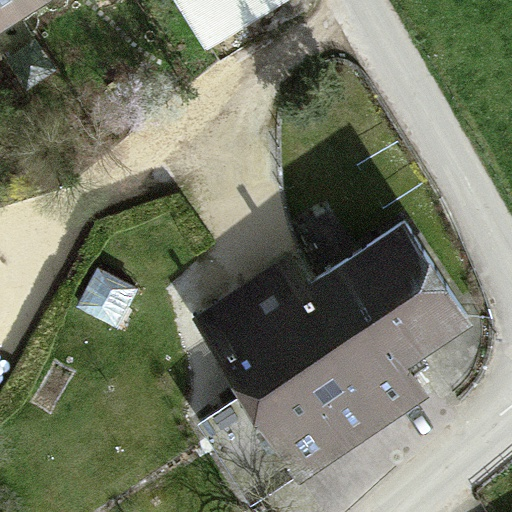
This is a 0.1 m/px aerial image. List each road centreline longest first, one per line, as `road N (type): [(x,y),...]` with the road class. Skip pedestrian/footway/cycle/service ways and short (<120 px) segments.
road 1 (residential): [(345,0),(511,294)]
road 2 (residential): [(511,400),(365,511)]
